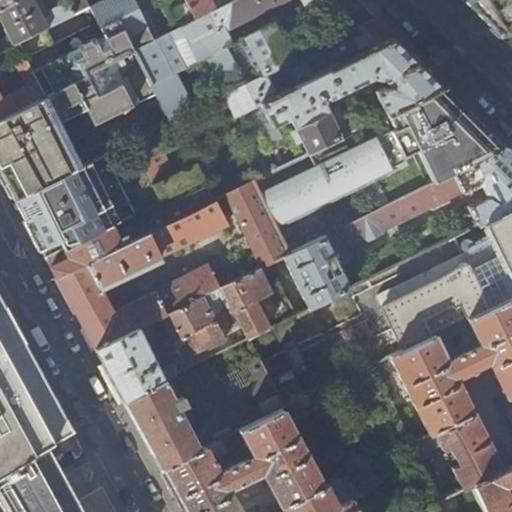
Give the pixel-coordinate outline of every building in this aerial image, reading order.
[(195,109),(176,73),(153,85),(135,51),(155,41),(134,0),(103,0),(89,7),(106,39),(62,61),(46,29),(0,52),(0,70),(15,63),(24,58),(45,97),(0,120),(0,175),(4,183),(13,199),(81,166),(61,124),(88,111),(96,127),(157,98),(162,108),(160,109),(168,123),(195,109)] [(0,0),(0,52),(46,29),(74,15),(70,7),(49,17),(40,0),(0,0)] [(235,0),(217,10),(179,29),(155,41),(135,51),(153,85),(176,73),(207,57),(227,47),(232,45),(224,30),(226,30),(286,0),(299,0),(304,9),(320,0),(235,0)] [(184,0),(187,5),(172,12),(179,29),(217,10),(211,0),(184,0)] [(361,4),(357,0),(320,0),(340,35),(374,17),(361,4)] [(499,36),(511,29),(511,0),(468,0),(465,2),(484,20),(499,36)] [(374,17),(340,35),(352,58),(395,37),(383,26),(374,17)] [(277,23),(232,45),(227,47),(246,84),(295,59),(277,23)] [(404,47),(395,37),(352,58),(329,69),(245,111),(264,147),(281,139),(277,132),(283,129),(280,124),(289,119),(295,131),(290,133),(296,145),(301,142),(307,154),(341,138),(318,92),(324,88),(329,97),(372,76),(383,78),(385,84),(374,90),(387,116),(393,113),(445,87),(437,80),(422,65),(404,47)] [(227,47),(207,57),(215,71),(210,75),(210,79),(212,82),(215,83),(220,82),(226,94),(246,84),(227,47)] [(329,69),(318,47),(295,59),(246,84),(226,94),(218,98),(228,119),(245,111),(329,69)] [(0,120),(45,97),(24,58),(15,63),(27,86),(0,100),(0,120)] [(475,118),(445,87),(393,113),(397,127),(388,132),(387,130),(258,192),(275,227),(294,217),(297,222),(308,217),(306,212),(338,197),(340,201),(352,195),(350,191),(381,176),(383,180),(395,174),(393,170),(407,164),(404,158),(413,153),(430,186),(507,149),(475,118)] [(131,141),(142,162),(156,155),(145,134),(131,141)] [(511,154),(507,149),(430,186),(339,230),(347,247),(364,238),(366,242),(382,234),(380,230),(428,207),(430,210),(447,201),(446,199),(460,191),(460,192),(479,183),(486,196),(467,206),(476,226),(481,223),(511,207),(511,154)] [(81,166),(13,199),(33,236),(47,260),(112,228),(136,216),(105,154),(81,166)] [(208,162),(197,168),(202,180),(207,188),(213,201),(215,200),(224,195),(208,162)] [(202,180),(197,168),(195,165),(153,185),(161,200),(202,180)] [(283,257),(289,254),(275,227),(258,192),(253,181),(224,195),(261,268),(283,257)] [(75,313),(95,349),(138,328),(160,317),(235,281),(232,273),(215,280),(208,266),(114,313),(102,291),(163,261),(161,257),(227,224),(215,200),(213,201),(207,188),(148,217),(151,224),(126,236),(127,237),(119,241),(112,228),(47,260),(51,268),(74,311),(75,313)] [(510,298),(511,297),(511,207),(481,223),(497,255),(470,268),(468,265),(466,262),(462,262),(459,263),(456,266),(456,270),(381,307),(402,352),(434,336),(467,320),(510,298)] [(349,289),(323,237),(289,254),(283,257),(308,309),(349,289)] [(260,269),(235,281),(160,317),(172,340),(163,345),(170,358),(179,353),(183,361),(226,340),(223,334),(241,325),(248,339),(268,329),(255,303),(272,295),(260,269)] [(511,394),(511,300),(510,298),(467,320),(479,346),(447,361),(434,336),(402,352),(390,357),(438,454),(449,448),(459,469),(452,473),(451,471),(448,473),(457,491),(470,485),(502,470),(455,379),(468,373),(470,375),(477,372),(475,369),(488,362),(505,398),(511,394)] [(0,472),(44,446),(72,431),(60,409),(34,361),(20,336),(0,299),(0,472)] [(148,347),(138,328),(95,349),(102,362),(117,390),(124,402),(174,377),(184,372),(180,363),(174,367),(173,365),(160,372),(152,356),(156,354),(152,345),(148,347)] [(296,342),(284,347),(299,378),(311,373),(296,342)] [(292,374),(274,385),(285,405),(303,395),(292,374)] [(201,451),(179,409),(187,406),(183,398),(185,397),(174,377),(124,402),(142,435),(162,471),(201,451)] [(222,441),(201,451),(162,471),(173,491),(181,507),(184,511),(240,511),(229,491),(233,488),(241,502),(265,490),(257,476),(262,474),(280,508),(283,507),(324,487),(282,411),(239,432),(253,457),(220,473),(212,461),(229,453),(222,441)] [(80,511),(44,446),(0,472),(0,506),(3,511),(80,511)] [(511,464),(502,470),(470,485),(483,511),(511,511),(511,509),(504,492),(504,486),(511,482),(511,464)] [(326,486),(324,487),(283,507),(285,511),(358,511),(352,499),(338,506),(326,486)] [(404,498),(411,511),(415,511),(434,503),(437,501),(429,486),(404,498)] [(437,511),(434,503),(415,511),(437,511)]
